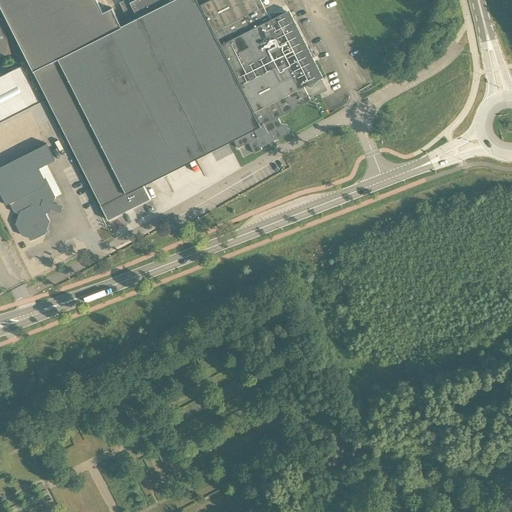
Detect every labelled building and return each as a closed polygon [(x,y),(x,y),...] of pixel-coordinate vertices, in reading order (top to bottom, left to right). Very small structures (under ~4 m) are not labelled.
[(154,153),(184,137),(195,159),(207,153),(254,129),(254,130),(234,140),(238,149),(248,143),(254,154),(262,150),(261,147),(289,133),(290,130),(287,129),(288,125),(281,124),(278,119),(279,117),(310,101),(303,87),(309,84),(311,88),(320,79),(287,12),(273,13),(276,18),(270,20),(260,1),(261,0),(135,0),(130,2),(129,0),(125,0),(119,3),(129,23),(122,27),(116,16),(112,8),(103,13),(96,0),(0,0),(0,5),(6,18),(108,221),(150,199),(143,185),(152,180),(164,174),(154,153)] [(0,18),(0,56),(10,54),(1,19),(0,18)] [(21,67),(0,77),(0,122),(39,103),(21,67)] [(0,167),(0,192),(6,205),(9,204),(14,213),(19,214),(16,224),(21,236),(34,240),(45,234),(50,222),(45,212),(48,210),(49,209),(51,210),(53,203),(51,202),(51,201),(54,202),(55,197),(46,178),(44,179),(39,169),(55,161),(47,144),(0,167)] [(52,183),(57,194),(62,192),(57,181),(52,183)]
